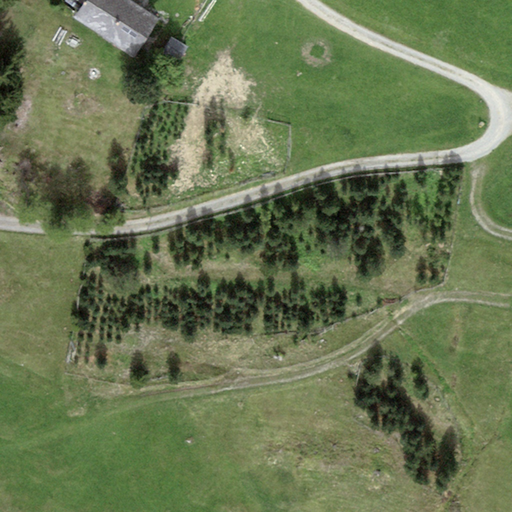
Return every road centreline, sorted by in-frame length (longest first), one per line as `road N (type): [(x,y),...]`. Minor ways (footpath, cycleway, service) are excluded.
road 1 (track): [(511,118),(478,149),(329,171),(181,219),(88,230),(0,224)]
road 2 (track): [(511,301),(459,294),(420,302),(338,358),(277,378),(167,394)]
road 3 (track): [(511,101),(314,5)]
